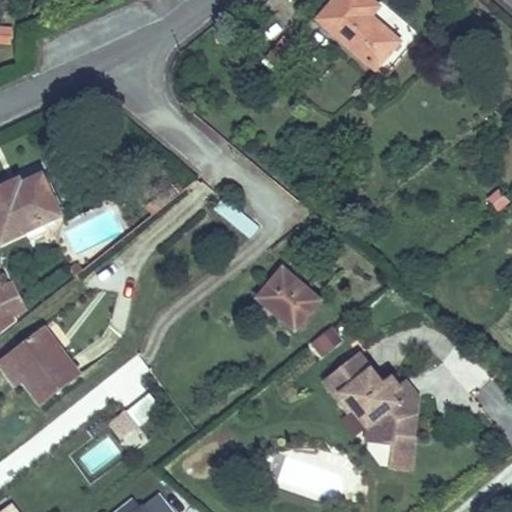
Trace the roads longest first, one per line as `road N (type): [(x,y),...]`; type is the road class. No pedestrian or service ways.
road 1 (unknown): [(129,45),(178,111),(290,212)]
road 2 (residential): [(196,0),(147,38),(0,102)]
road 3 (unknown): [(511,401),(409,318)]
